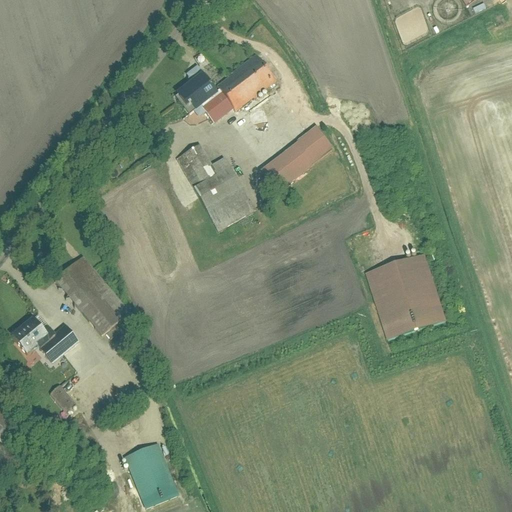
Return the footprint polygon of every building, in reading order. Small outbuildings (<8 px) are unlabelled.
[(456,0),(465,12),(480,0),(456,0)] [(234,115),(264,153),(281,140),(254,105),(276,87),(255,60),(212,94),(201,81),(173,102),(183,116),(189,112),(197,123),(203,119),(213,132),(234,115)] [(317,134),(259,177),(276,199),(333,156),(317,134)] [(200,151),(176,165),(217,236),(253,216),(224,165),(212,172),(200,151)] [(102,332),(128,310),(81,257),(55,280),(102,332)] [(424,264),(368,281),(388,345),(444,327),(424,264)] [(52,367),(78,345),(65,329),(54,339),(35,317),(8,340),(27,361),(38,351),(52,367)] [(23,391),(30,375),(25,372),(23,377),(18,374),(12,385),(23,391)] [(79,407),(62,386),(48,397),(65,418),(79,407)] [(0,435),(9,424),(0,416),(0,435)] [(178,494),(158,444),(123,457),(144,508),(178,494)]
